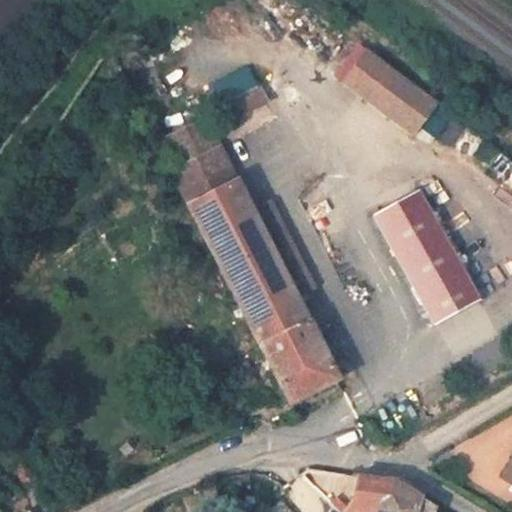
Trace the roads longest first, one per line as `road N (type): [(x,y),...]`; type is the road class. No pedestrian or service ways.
road 1 (unknown): [(313,452),(380,353),(385,308),(381,268),(310,110)]
road 2 (residential): [(110,511),(175,476),(282,447),(391,465)]
road 3 (residential): [(511,395),(391,465)]
